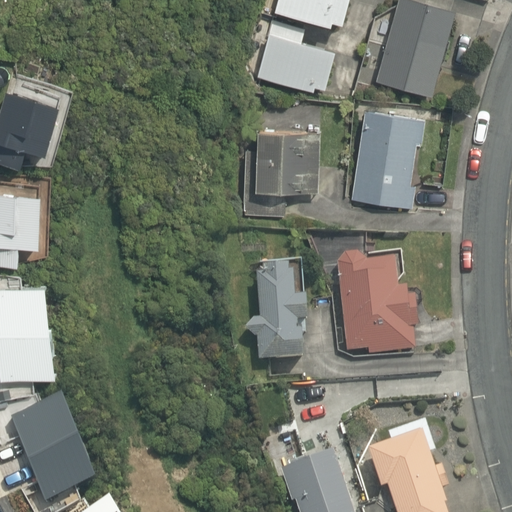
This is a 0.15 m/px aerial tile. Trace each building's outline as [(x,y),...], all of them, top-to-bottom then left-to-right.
[(299,37),(327,44),(339,0),(267,0),(262,18),(301,27),(299,37)] [(451,4),(434,0),(393,0),(375,79),(431,92),(451,4)] [(301,27),(262,18),(248,71),(306,87),(308,81),(316,83),(327,44),(299,37),(301,27)] [(416,111),(361,105),(352,197),(413,203),(414,184),(409,183),(416,111)] [(319,128),(251,124),(246,214),(284,217),(285,188),(316,190),(319,128)] [(387,247),(329,256),(344,353),(413,343),(405,288),(393,290),(387,247)] [(284,261),(251,261),(251,315),(244,315),(244,337),(252,337),(252,358),(294,357),(294,319),(299,319),(299,289),(284,289),(284,261)] [(381,483),(385,495),(376,499),(378,504),(359,511),(358,511),(444,511),(435,490),(445,486),(416,414),(381,429),(384,438),(358,448),(373,486),(381,483)] [(346,511),(324,446),(279,461),(295,511),(346,511)]
